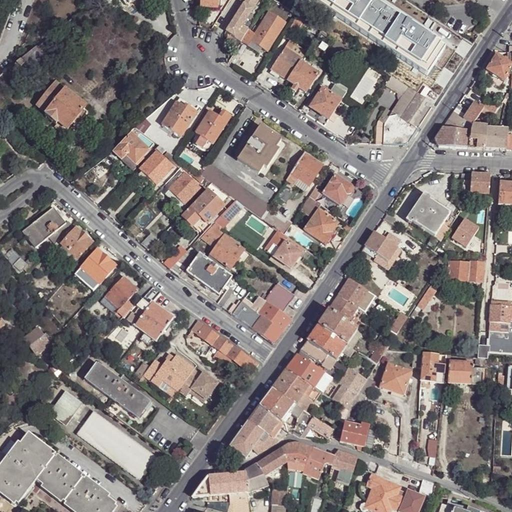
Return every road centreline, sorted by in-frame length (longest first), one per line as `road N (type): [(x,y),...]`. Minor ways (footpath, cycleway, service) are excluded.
road 1 (residential): [(205,460),(217,469),(243,467),(298,440),(414,472),(511,511)]
road 2 (residential): [(176,0),(196,56),(395,186)]
road 3 (residential): [(276,360),(139,263),(50,180)]
road 4 (residential): [(395,186),(276,360)]
road 5 (residential): [(511,10),(412,162)]
road 6 (residential): [(276,360),(205,460)]
